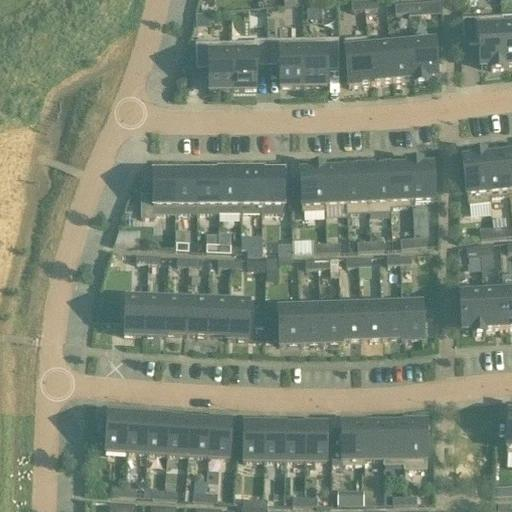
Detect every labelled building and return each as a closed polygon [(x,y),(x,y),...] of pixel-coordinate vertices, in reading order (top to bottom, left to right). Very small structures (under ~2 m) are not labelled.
[(363,5),(364,15),(377,14),(376,4),(363,5)] [(364,15),(363,5),(350,6),(351,16),(364,15)] [(420,7),(406,8),(407,18),(420,17),(420,7)] [(407,18),(406,8),(393,9),(394,19),(407,18)] [(501,30),(501,20),(461,22),(460,48),(478,47),(479,71),(489,71),(489,74),(504,73),(504,70),(503,70),(501,30)] [(511,29),(501,30),(503,70),(504,70),(511,69),(511,29)] [(367,46),(367,41),(342,44),(347,91),(371,89),(371,87),(367,46)] [(337,43),(301,44),(302,91),(326,91),(325,69),(337,69),(337,43)] [(302,91),(301,44),(266,45),(266,70),(278,70),(279,92),(302,91)] [(389,44),(367,46),(371,87),(392,85),(389,49),(389,44)] [(253,47),(230,47),(231,94),(255,94),(254,70),(266,70),(266,45),(253,45),(253,47)] [(432,45),(410,47),(414,83),(412,84),(413,88),(426,86),(426,83),(436,82),(432,45)] [(231,94),(230,47),(195,48),(195,73),(207,73),(208,95),(231,94)] [(410,47),(389,49),(392,85),(412,84),(414,83),(410,47)] [(484,160),(485,160),(484,156),(471,157),(471,158),(471,161),(461,162),(461,163),(465,201),(466,210),(486,208),(485,203),(489,202),(484,160)] [(504,158),(485,160),(484,160),(489,202),(509,200),(504,158)] [(411,207),(433,206),(431,169),(421,169),(421,165),(408,166),(408,170),(409,170),(411,207)] [(387,171),(388,171),(388,169),(366,170),(368,218),(390,217),(390,212),(389,212),(387,171)] [(322,174),(323,174),(323,170),(310,171),(310,175),(299,175),(301,217),(325,216),(325,211),(324,211),(322,174)] [(345,173),(344,173),(346,210),(345,210),(345,219),(368,218),(366,170),(345,171),(345,173)] [(408,170),(388,171),(387,171),(389,212),(390,212),(411,211),(411,207),(409,170),(408,170)] [(344,173),(323,174),(322,174),(324,211),(325,211),(345,210),(346,210),(344,173)] [(239,219),(239,174),(216,174),(216,176),(217,176),(217,219),(239,219)] [(261,174),(239,174),(239,219),(260,219),(261,176),(261,174)] [(174,219),(174,176),(151,176),(152,219),(174,219)] [(196,176),(174,176),(174,219),(196,219),(196,176)] [(196,176),(196,219),(217,219),(217,176),(216,176),(196,176)] [(283,176),(261,176),(260,219),(283,219),(283,176)] [(492,233),(493,243),(506,242),(505,232),(492,233)] [(493,243),(492,233),(479,235),(480,245),(493,243)] [(240,240),(240,257),(259,257),(260,241),(240,240)] [(425,242),(412,243),(413,253),(426,252),(425,242)] [(413,253),(412,243),(399,244),(400,254),(413,253)] [(382,245),(369,246),(370,256),(383,255),(382,245)] [(370,256),(369,246),(356,247),(357,257),(370,256)] [(188,248),(175,247),(175,256),(187,256),(188,248)] [(278,249),(278,262),(291,261),(291,248),(278,249)] [(326,258),(326,248),(313,249),(313,259),(326,258)] [(339,248),(326,248),(326,258),(339,258),(339,248)] [(217,258),(218,249),(205,249),(205,257),(217,258)] [(230,250),(218,249),(217,258),(229,258),(230,250)] [(491,249),(478,251),(479,261),(492,259),(491,249)] [(479,261),(478,251),(465,253),(466,263),(479,261)] [(147,269),(147,260),(135,260),(135,268),(147,269)] [(147,260),(147,269),(159,269),(159,261),(147,260)] [(398,269),(398,261),(386,261),(386,270),(398,269)] [(398,261),(398,269),(411,269),(410,261),(398,261)] [(277,271),(290,271),(290,262),(277,262),(277,271)] [(188,271),(188,263),(176,263),(175,271),(188,271)] [(200,263),(188,263),(188,271),(200,272),(200,263)] [(358,272),(357,263),(345,264),(345,272),(358,272)] [(357,263),(358,272),(370,271),(369,263),(357,263)] [(228,273),(229,265),(217,264),(216,273),(228,273)] [(329,264),(316,265),(317,273),(329,273),(329,264)] [(229,265),(228,273),(241,274),(241,265),(229,265)] [(317,273),(316,265),(304,265),(304,274),(317,273)] [(511,332),(511,294),(502,295),(504,333),(511,332)] [(502,295),(481,296),(484,334),(504,333),(502,295)] [(484,334),(481,296),(459,298),(461,335),(471,335),(471,339),(484,338),(484,334)] [(144,341),(146,303),(124,303),(123,340),(144,341)] [(166,304),(146,303),(144,341),(165,342),(165,340),(166,304)] [(186,305),(166,304),(165,340),(185,340),(186,305)] [(207,306),(186,305),(185,340),(205,341),(207,306)] [(227,307),(207,306),(205,341),(225,342),(226,342),(227,307)] [(226,342),(225,342),(225,344),(247,345),(248,307),(227,307),(226,342)] [(401,344),(400,344),(400,345),(422,345),(421,309),(400,310),(401,344)] [(379,310),(359,311),(360,345),(381,344),(379,310)] [(400,310),(379,310),(381,344),(400,344),(401,344),(400,310)] [(359,311),(339,312),(340,346),(341,346),(360,345),(359,311)] [(320,348),(318,312),(298,313),(299,349),(320,348)] [(340,346),(339,312),(318,312),(320,348),(341,347),(341,346),(340,346)] [(299,349),(298,313),(277,314),(278,350),(299,349)] [(125,458),(128,420),(107,418),(104,456),(125,458)] [(128,420),(125,458),(146,459),(148,421),(128,420)] [(148,421),(146,459),(166,460),(169,425),(169,423),(148,421)] [(169,425),(166,460),(186,462),(189,426),(169,425)] [(208,425),(208,427),(209,427),(207,463),(228,464),(230,426),(208,425)] [(189,426),(186,462),(207,463),(209,427),(208,427),(189,426)] [(403,470),(402,470),(403,475),(426,474),(425,427),(402,427),(402,429),(403,429),(403,470)] [(362,430),(363,430),(363,428),(340,428),(340,471),(363,470),(363,466),(362,466),(362,430)] [(263,467),(263,429),(242,429),(242,467),(263,467)] [(263,429),(263,467),(283,467),(284,431),(285,431),(285,429),(263,429)] [(304,432),(304,467),(325,467),(325,430),(304,429),(303,432),(304,432)] [(403,429),(402,429),(382,430),(383,465),(382,465),(382,470),(402,470),(403,470),(403,429)] [(382,430),(363,430),(362,430),(362,466),(363,466),(382,465),(383,465),(382,430)] [(304,432),(303,432),(285,431),(284,431),(283,467),(304,467),(304,432)] [(122,502),(123,493),(111,492),(110,501),(122,502)] [(123,493),(122,502),(135,502),(135,494),(123,493)] [(163,504),(164,496),(151,495),(151,503),(163,504)] [(164,496),(163,504),(175,505),(176,497),(164,496)] [(204,507),(204,498),(192,498),(192,506),(204,507)] [(216,499),(204,498),(204,507),(216,508),(216,499)] [(404,510),(403,501),(391,502),(392,510),(404,510)] [(404,501),(404,509),(416,509),(416,501),(404,501)] [(363,503),(363,511),(375,511),(375,502),(363,503)] [(303,511),(303,503),(291,503),(291,511),(303,511)] [(303,503),(303,511),(316,511),(316,503),(303,503)] [(363,511),(363,503),(351,503),(351,511),(363,511)]
